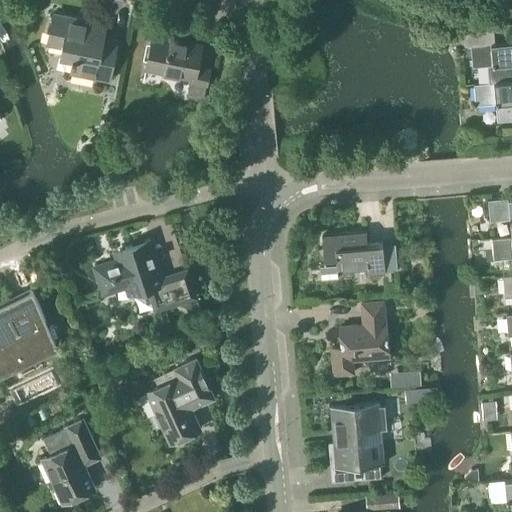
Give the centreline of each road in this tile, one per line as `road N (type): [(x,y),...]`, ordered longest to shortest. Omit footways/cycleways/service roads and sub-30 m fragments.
road 1 (unclassified): [(0,258),(58,226),(265,188)]
road 2 (residential): [(282,443),(265,188)]
road 3 (unclassified): [(265,188),(511,173)]
road 4 (residential): [(126,511),(282,443)]
